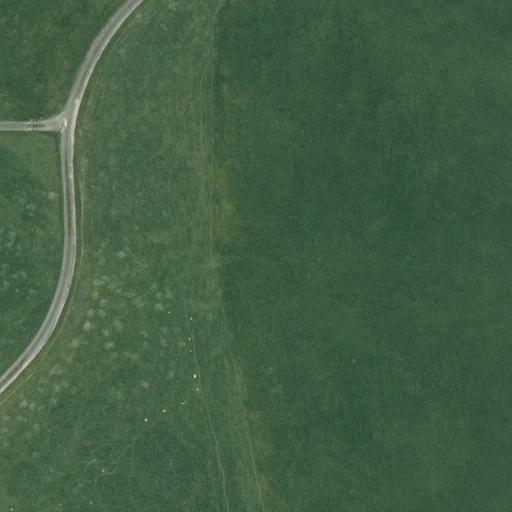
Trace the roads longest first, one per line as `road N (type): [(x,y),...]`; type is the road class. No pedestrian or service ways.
road 1 (unclassified): [(0,384),(43,327),(64,268),(66,117)]
road 2 (unclassified): [(66,117),(82,59),(133,0)]
